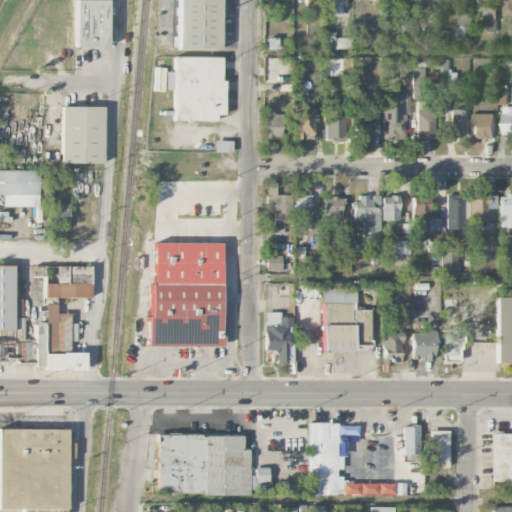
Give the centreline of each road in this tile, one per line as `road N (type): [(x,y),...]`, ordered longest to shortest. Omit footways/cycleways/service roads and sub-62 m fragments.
road 1 (residential): [(78,511),(123,0)]
road 2 (secondary): [(511,395),(0,395)]
road 3 (residential): [(250,393),(250,0)]
road 4 (residential): [(511,170),(193,168)]
